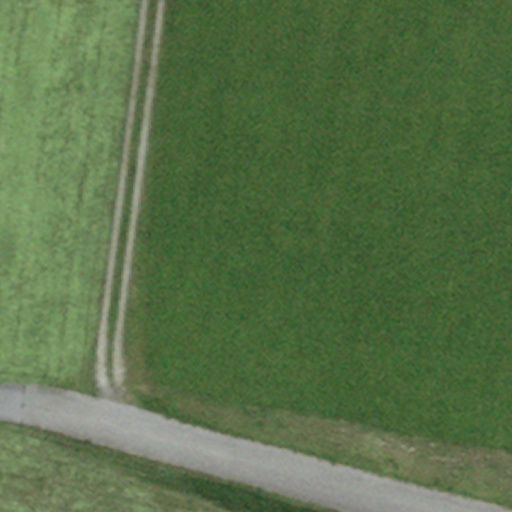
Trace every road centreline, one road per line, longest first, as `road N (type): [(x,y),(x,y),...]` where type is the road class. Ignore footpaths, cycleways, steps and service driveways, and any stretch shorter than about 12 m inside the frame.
road 1 (track): [(418,511),(0,401)]
road 2 (track): [(101,424),(154,0)]
